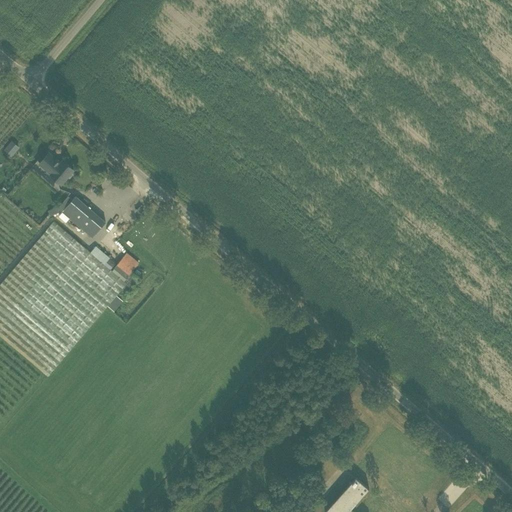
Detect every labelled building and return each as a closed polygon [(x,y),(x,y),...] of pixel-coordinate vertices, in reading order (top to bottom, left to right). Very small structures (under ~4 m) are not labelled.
[(19,147),(11,140),(3,149),(12,156),(19,147)] [(48,153),(42,160),(39,163),(51,174),(50,175),(61,184),(67,177),(70,178),(73,174),(72,171),(73,170),(62,160),(60,163),(55,158),(48,153)] [(70,218),(93,237),(99,229),(106,222),(77,197),(75,196),(72,199),(68,196),(58,208),(62,211),(70,218)] [(54,221),(0,284),(0,335),(48,376),(127,283),(54,221)] [(353,511),(351,509),(369,488),(356,477),(349,484),(325,511),(353,511)]
